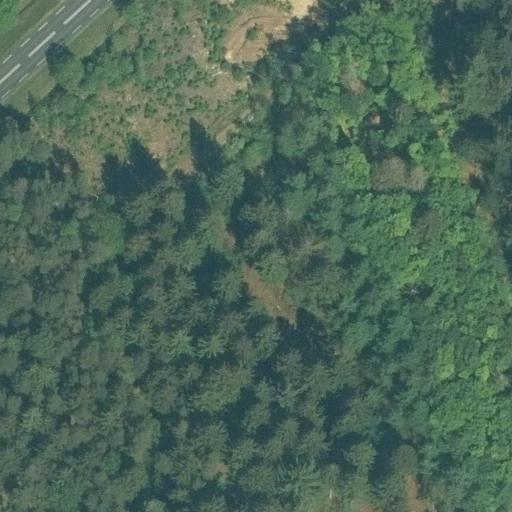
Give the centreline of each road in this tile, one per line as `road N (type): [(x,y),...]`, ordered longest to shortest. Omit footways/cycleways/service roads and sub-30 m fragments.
road 1 (track): [(410,0),(171,192),(0,346)]
road 2 (primary): [(90,0),(0,82)]
